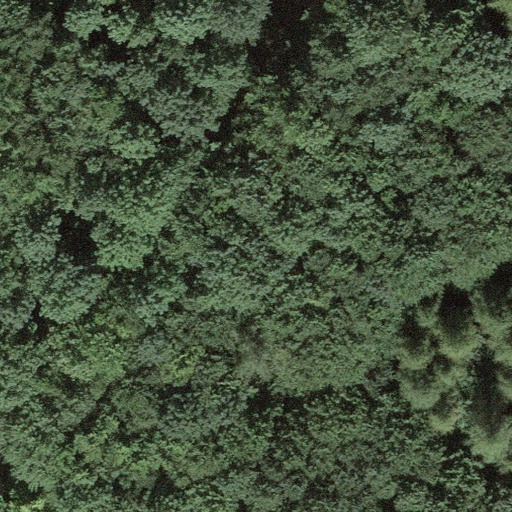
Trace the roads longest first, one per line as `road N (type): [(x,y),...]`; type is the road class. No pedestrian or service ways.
road 1 (track): [(0,463),(34,364),(63,312),(323,0)]
road 2 (track): [(0,283),(10,0)]
